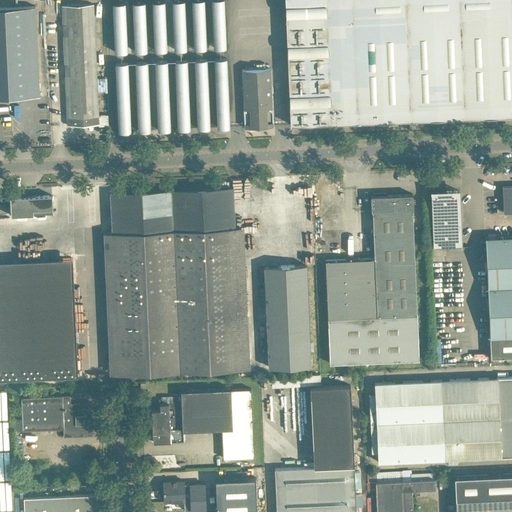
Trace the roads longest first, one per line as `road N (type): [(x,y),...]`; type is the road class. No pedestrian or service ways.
road 1 (unclassified): [(0,168),(511,145)]
road 2 (unclassified): [(126,511),(121,391)]
